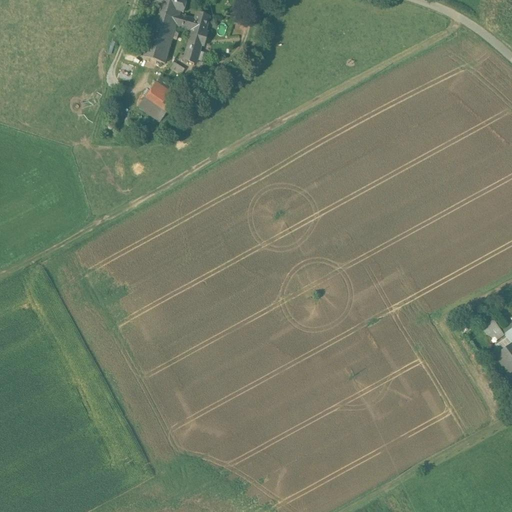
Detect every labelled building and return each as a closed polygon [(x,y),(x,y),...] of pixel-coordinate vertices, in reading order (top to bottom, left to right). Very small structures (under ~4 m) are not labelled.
[(179,0),(153,0),(152,4),(155,5),(180,13),(183,13),(186,2),(179,0)] [(180,13),(155,5),(140,57),(165,65),(176,27),(179,16),(180,13)] [(196,15),(195,21),(192,32),(183,61),(195,65),(201,45),(204,34),(209,18),(196,15)] [(179,16),(176,27),(192,32),(195,21),(179,16)] [(134,67),(121,63),(117,79),(129,83),(134,67)] [(156,84),(139,109),(159,123),(175,101),(174,100),(173,102),(154,88),(157,84),(156,84)] [(511,345),(506,338),(501,343),(505,349),(500,353),(494,357),(511,381),(511,345)] [(500,353),(505,349),(501,343),(495,347),(500,353)]
